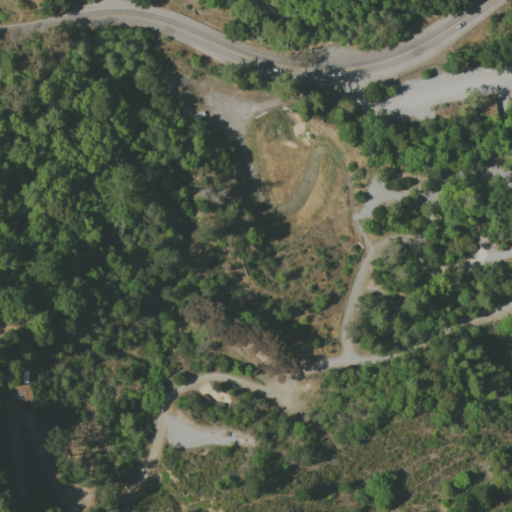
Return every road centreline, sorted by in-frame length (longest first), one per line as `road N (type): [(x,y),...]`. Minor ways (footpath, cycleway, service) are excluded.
road 1 (secondary): [(491,0),(391,60),(334,71),(267,64),(123,14),(0,32)]
road 2 (track): [(249,458),(198,449),(158,427),(166,401),(201,382),(257,398),(286,396),(305,377),(446,344),(511,311)]
